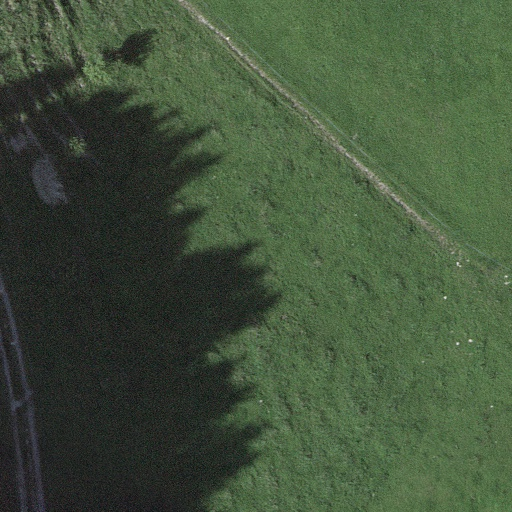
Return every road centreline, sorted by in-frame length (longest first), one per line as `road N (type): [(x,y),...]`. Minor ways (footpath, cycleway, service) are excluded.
road 1 (track): [(191,0),(511,288)]
road 2 (track): [(0,279),(35,511)]
